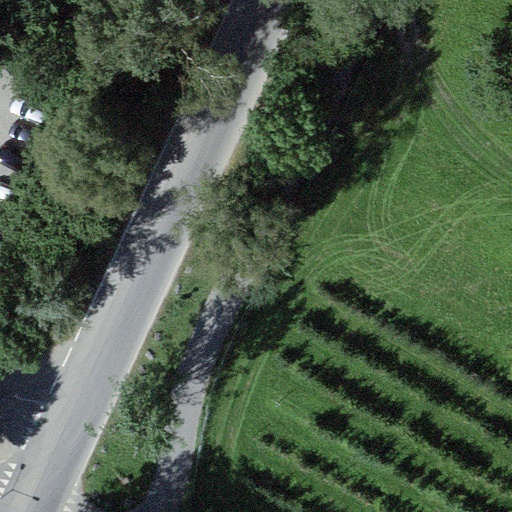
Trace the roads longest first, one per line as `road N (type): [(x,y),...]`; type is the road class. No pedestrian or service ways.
road 1 (secondary): [(267,0),(32,511)]
road 2 (track): [(0,104),(90,0)]
